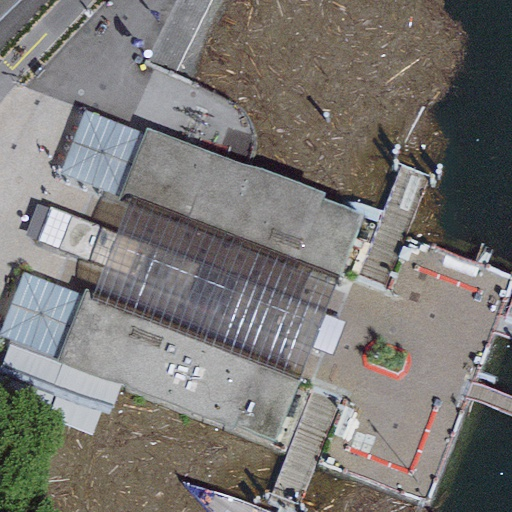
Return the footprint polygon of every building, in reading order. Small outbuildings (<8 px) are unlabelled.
[(114,196),(138,137),(82,114),(58,173),(114,196)] [(128,201),(338,284),(362,225),(319,208),(321,198),(267,175),(143,125),(138,137),(114,196),(128,201)] [(338,284),(128,201),(89,299),(299,384),(338,284)] [(59,252),(72,219),(51,211),(38,244),(59,252)] [(0,343),(49,364),(77,295),(22,274),(0,328),(0,343)] [(275,443),(299,384),(89,299),(77,295),(49,364),(118,392),(232,438),(236,427),(275,443)]
